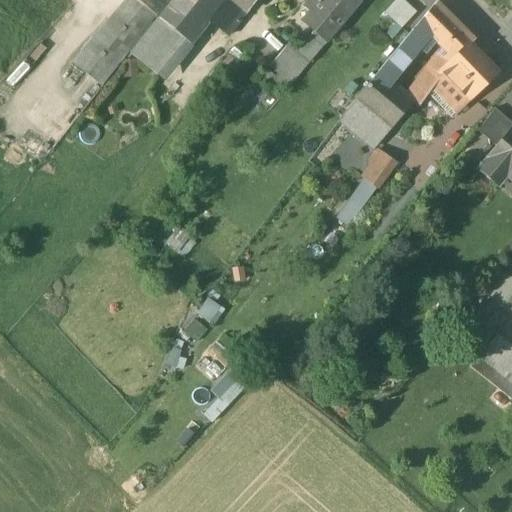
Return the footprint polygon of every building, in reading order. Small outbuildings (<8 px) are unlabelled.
[(155,16),(134,0),(125,0),(71,63),(76,67),(76,66),(101,86),(155,16)] [(134,0),(155,16),(157,18),(171,0),(134,0)] [(171,0),(157,18),(185,41),(190,44),(209,20),(220,8),(225,0),(171,0)] [(232,0),(225,0),(220,8),(239,25),(248,13),(232,0)] [(232,0),(248,13),(257,0),(232,0)] [(310,0),(304,9),(310,14),(303,22),(316,32),(327,42),(359,4),(355,0),(310,0)] [(402,0),(395,0),(384,13),(401,29),(416,13),(402,0)] [(436,2),(378,72),(391,83),(431,37),(450,17),(436,2)] [(239,25),(220,8),(209,20),(228,36),(239,25)] [(473,40),(450,17),(431,37),(442,49),(448,55),(452,60),(468,45),(473,40)] [(185,41),(157,18),(129,54),(156,76),(185,41)] [(316,32),(298,54),(288,45),(268,68),(278,76),(274,81),(286,91),(327,42),(316,32)] [(468,45),(452,60),(440,76),(465,102),(495,74),(468,45)] [(442,49),(406,95),(413,102),(413,103),(417,107),(424,98),(417,92),(442,58),(448,55),(442,49)] [(442,58),(417,92),(424,98),(427,94),(431,88),(440,76),(452,60),(448,55),(442,58)] [(101,86),(76,66),(76,67),(56,92),(82,112),(102,87),(101,86)] [(391,83),(378,72),(356,100),(391,129),(413,103),(413,102),(391,83)] [(465,102),(440,76),(431,88),(454,112),(465,102)] [(336,88),(323,104),(337,116),(351,101),(336,88)] [(454,112),(431,88),(427,94),(449,117),(454,112)] [(391,129),(356,100),(341,118),(376,147),(391,129)] [(511,123),(494,109),(477,131),(497,148),(511,130),(511,123)] [(511,130),(497,148),(480,169),(498,184),(506,174),(511,179),(511,130)] [(365,180),(348,204),(358,211),(375,188),(365,180)] [(176,228),(164,243),(182,257),(194,242),(176,228)] [(511,280),(501,271),(466,314),(496,337),(511,349),(511,314),(504,309),(511,298),(511,280)] [(207,296),(195,312),(210,323),(221,307),(207,296)] [(197,340),(206,326),(192,317),(182,331),(197,340)] [(511,349),(496,337),(487,350),(485,349),(470,368),(511,401),(511,349)] [(208,390),(216,397),(201,414),(212,423),(244,387),(225,371),(208,390)]
